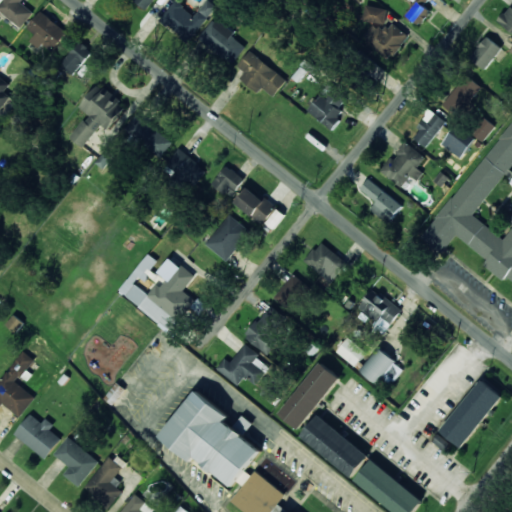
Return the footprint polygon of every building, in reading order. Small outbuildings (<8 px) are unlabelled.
[(0,0),(0,2),(1,3),(0,4),(0,11),(22,27),(34,11),(21,2),(22,0),(0,0)] [(134,0),(146,9),(152,0),(134,0)] [(209,0),(207,0),(196,15),(176,0),(174,0),(161,18),(190,41),(217,6),(209,0)] [(427,0),(415,0),(405,15),(421,26),(432,11),(424,5),(427,0)] [(384,24),(388,10),(367,4),(363,19),(384,24)] [(498,20),(511,31),(511,6),(511,5),(498,20)] [(53,51),(68,31),(41,11),(28,28),(36,34),(31,41),(42,49),(45,45),(53,51)] [(200,36),(232,64),(248,46),(216,18),(200,36)] [(409,33),(391,23),(386,30),(374,23),(364,40),(394,58),(409,33)] [(502,47),(486,36),(471,58),(486,69),(502,47)] [(93,51),(80,41),(61,64),(74,75),(93,51)] [(246,72),(241,77),(258,92),(263,87),(274,96),(287,80),(251,50),(238,65),(246,72)] [(445,106),(462,116),(482,84),(464,74),(445,106)] [(0,110),(6,103),(11,108),(16,101),(5,92),(11,85),(0,75),(0,110)] [(80,107),(89,114),(71,137),(84,147),(102,124),(108,129),(127,105),(98,83),(80,107)] [(347,99),(329,84),(308,110),(333,130),(342,118),(336,114),(347,99)] [(428,147),(445,119),(430,110),(413,138),(428,147)] [(126,129),(161,157),(173,142),(138,114),(126,129)] [(511,117),(424,240),(442,253),(456,235),(488,259),(484,265),(504,280),(506,277),(511,280),(511,117)] [(496,125),(485,117),(473,133),(483,141),(496,125)] [(442,145),(463,158),(475,137),(454,125),(442,145)] [(411,175),(418,180),(424,172),(418,168),(426,156),(406,142),(394,159),(391,157),(381,171),(403,187),(411,175)] [(196,186),(208,169),(180,149),(168,165),(196,186)] [(232,198),(246,178),(227,165),(213,184),(232,198)] [(377,201),(371,209),(389,223),(403,206),(369,178),(361,188),(377,201)] [(264,224),(278,207),(266,196),(263,199),(249,187),(236,202),(264,224)] [(267,223),(274,229),(286,214),(278,208),(267,223)] [(251,231),(231,214),(206,243),(227,261),(251,231)] [(339,273),(348,262),(321,241),(306,261),(323,275),(329,266),(339,273)] [(119,294),(174,330),(195,299),(184,292),(195,274),(169,258),(159,273),(164,276),(152,295),(138,286),(156,258),(147,252),(119,294)] [(310,286),(293,273),(274,298),(291,310),(310,286)] [(402,311),(375,288),(359,307),(377,322),(373,326),(382,334),(402,311)] [(245,336),(265,352),(290,319),(271,304),(245,336)] [(16,331),(24,322),(15,315),(8,324),(16,331)] [(367,352),(349,337),(337,351),(355,366),(367,352)] [(245,345),(231,362),(225,358),(217,368),(238,385),(246,376),(256,385),(271,366),(245,345)] [(405,368),(378,347),(360,371),(379,384),(384,376),(393,383),(405,368)] [(21,417),(36,397),(16,381),(21,375),(24,378),(37,361),(23,350),(0,380),(0,407),(3,403),(21,417)] [(280,413),(300,429),(341,378),(322,362),(280,413)] [(442,431),(463,448),(504,396),(482,379),(442,431)] [(162,438),(195,461),(196,459),(239,488),(230,500),(247,511),(285,511),(287,510),(279,505),(286,494),(249,468),(262,449),(244,437),(254,423),(243,415),(234,427),(226,421),(230,415),(196,391),(162,438)] [(43,423),(32,414),(15,434),(46,459),(64,437),(44,421),(43,423)] [(302,436),(353,477),(370,455),(319,414),(302,436)] [(55,455),(71,465),(64,475),(81,486),(99,459),(67,437),(55,455)] [(110,506),(125,488),(114,479),(127,462),(114,452),(86,487),(110,506)] [(356,481),(396,511),(415,511),(425,499),(372,460),(356,481)] [(152,511),(155,509),(136,494),(121,511),(152,511)]
